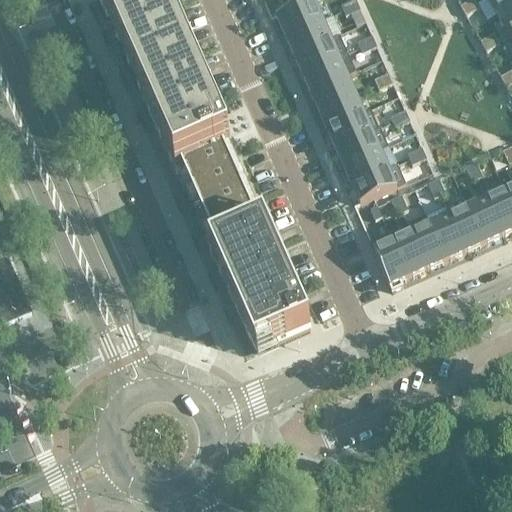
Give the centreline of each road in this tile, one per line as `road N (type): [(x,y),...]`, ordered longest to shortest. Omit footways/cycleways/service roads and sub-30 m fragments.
road 1 (residential): [(366,349),(211,0)]
road 2 (secondary): [(140,391),(0,70)]
road 3 (residential): [(56,0),(189,307)]
road 4 (unclassified): [(207,420),(366,349)]
road 5 (unclassified): [(366,349),(511,288)]
